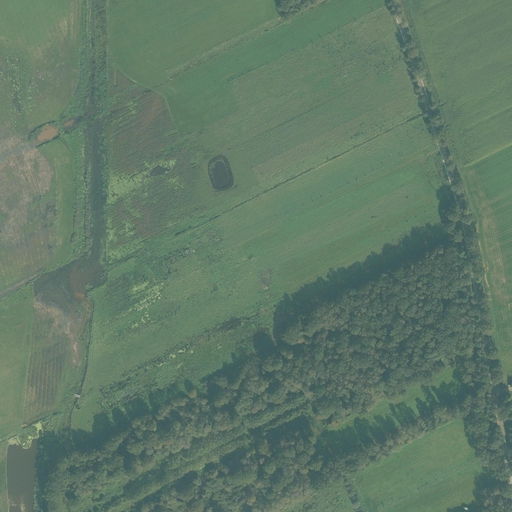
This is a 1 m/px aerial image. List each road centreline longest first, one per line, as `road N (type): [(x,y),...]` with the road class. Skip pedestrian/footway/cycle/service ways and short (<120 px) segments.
road 1 (tertiary): [(511,490),(462,213),(394,0)]
road 2 (track): [(490,361),(469,361),(449,346),(338,403)]
